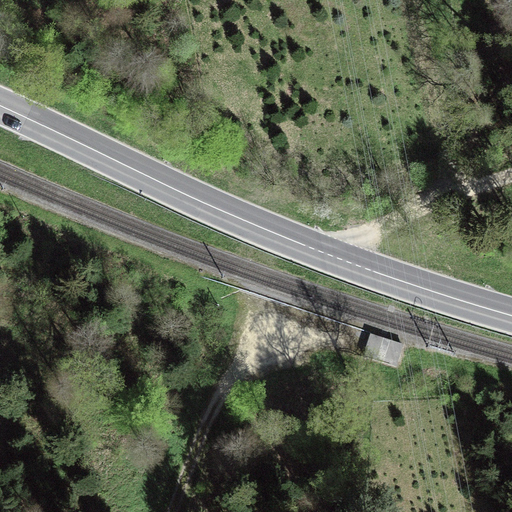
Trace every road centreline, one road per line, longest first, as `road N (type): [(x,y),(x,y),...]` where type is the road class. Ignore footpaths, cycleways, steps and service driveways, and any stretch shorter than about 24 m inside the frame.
road 1 (secondary): [(0,105),(275,235),(511,315)]
road 2 (track): [(171,511),(251,311),(339,341)]
road 3 (track): [(330,256),(429,199),(511,174)]
